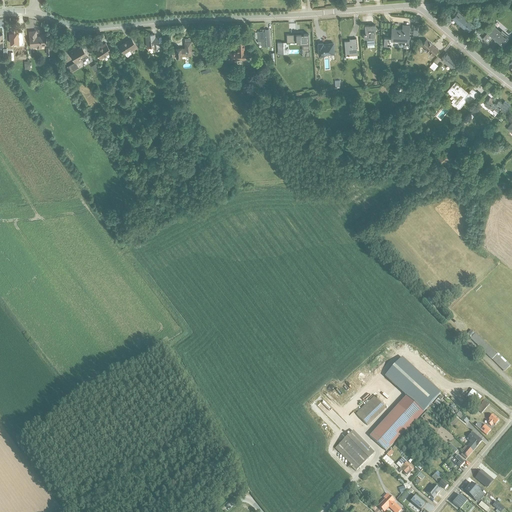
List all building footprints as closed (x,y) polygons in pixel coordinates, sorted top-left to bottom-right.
[(458,11),(452,18),(467,31),(473,24),(458,11)] [(366,33),(364,33),(364,38),(367,38),(367,44),(375,43),(375,32),(374,33),(374,30),(376,30),(376,24),(365,25),(366,33)] [(392,26),(391,40),(405,41),(404,47),(409,48),(410,24),(402,24),(402,28),(396,28),(396,27),(392,26)] [(490,28),(482,38),(488,43),(493,37),(494,38),(494,39),(503,47),(508,42),(506,40),(509,36),(507,35),(508,34),(502,29),(501,30),(494,24),(491,29),(490,28)] [(257,32),(258,38),(258,43),(259,44),(262,44),(262,46),(271,46),(269,29),(262,30),(262,31),(257,32)] [(37,30),(29,30),(31,47),(37,47),(37,48),(38,49),(40,49),(41,48),(42,47),(42,46),(47,45),(47,39),(45,39),(45,35),(37,35),(37,30)] [(153,48),(160,48),(159,36),(156,36),(155,33),(146,34),(147,47),(149,47),(153,47),(153,48)] [(289,34),(287,34),(287,42),(297,41),(297,43),(302,43),(302,56),(310,55),(310,50),(309,50),(309,48),(309,44),(309,45),(309,43),(309,39),(308,39),(308,36),(309,36),(309,33),(304,33),(304,34),(289,34)] [(132,37),(119,45),(124,53),(125,53),(126,55),(128,56),(129,56),(131,54),(132,53),(130,50),(133,48),(134,50),(138,47),(132,37)] [(350,40),(345,41),(346,55),(358,54),(356,38),(350,38),(350,40)] [(427,39),(421,45),(424,47),(424,50),(432,56),(439,49),(431,42),(431,43),(429,41),(430,41),(427,39)] [(237,52),(222,53),(222,58),(229,58),(229,60),(246,59),(244,40),(237,40),(237,52)] [(191,41),(185,41),(185,48),(172,48),(172,57),(192,56),(192,54),(195,54),(195,51),(192,51),(191,41)] [(100,48),(96,51),(101,58),(112,51),(110,49),(113,47),(110,43),(107,45),(106,42),(99,47),(100,48)] [(323,43),(318,43),(319,56),(324,55),(324,54),(334,54),(333,43),(323,44),(323,43)] [(76,47),(83,60),(90,56),(81,44),(76,47)] [(83,60),(76,47),(69,51),(75,61),(68,65),(72,71),(79,67),(77,63),(83,60)] [(446,51),(440,58),(452,68),(457,61),(446,51)] [(434,61),(430,66),(434,70),(438,65),(434,61)] [(97,62),(91,65),(95,71),(100,67),(97,62)] [(488,80),(483,86),(488,91),(493,85),(488,80)] [(455,81),(447,91),(454,97),(451,101),(460,108),(466,100),(470,103),(479,93),(472,87),(469,92),(455,81)] [(115,95),(112,97),(118,107),(124,103),(120,98),(118,100),(115,95)] [(491,96),(484,104),(492,110),(494,109),(498,112),(501,108),(505,112),(511,105),(505,100),(503,103),(499,100),(496,104),(493,101),(495,99),(491,96)] [(139,108),(133,112),(137,118),(143,114),(139,108)] [(467,119),(465,121),(468,123),(474,115),(472,113),(469,116),(466,119),(467,119)] [(493,133),(486,138),(488,141),(495,136),(493,133)] [(444,152),(437,158),(443,164),(449,159),(444,152)] [(487,170),(481,178),(484,180),(485,178),(487,179),(490,176),(488,174),(489,172),(487,170)] [(441,310),(440,312),(448,320),(450,318),(441,310)] [(471,330),(467,335),(471,339),(505,372),(510,366),(498,354),(497,355),(475,334),(471,330)] [(384,339),(386,337),(382,334),(378,339),(382,343),(384,340),(384,339)] [(406,397),(423,412),(441,393),(402,358),(385,377),(406,397)] [(473,390),(467,397),(476,405),(482,397),(473,390)] [(374,397),(356,414),(368,427),(386,409),(374,397)] [(423,412),(406,397),(370,437),(386,452),(398,438),(400,440),(424,413),(423,412)] [(445,398),(444,399),(451,407),(456,412),(456,413),(457,414),(456,415),(461,419),(467,425),(469,422),(445,398)] [(480,407),(477,410),(482,414),(487,408),(490,405),(484,401),(482,404),(479,407),(480,407)] [(349,413),(353,418),(357,415),(352,410),(349,413)] [(489,421),(487,423),(491,427),(494,424),(495,425),(499,421),(493,416),(489,420),(489,421)] [(485,425),(481,431),(487,436),(491,430),(485,425)] [(353,431),(335,449),(353,467),(352,468),(356,472),(375,453),(353,431)] [(467,447),(473,452),(482,441),(473,433),(468,438),(467,440),(470,443),(467,447)] [(448,446),(455,453),(458,451),(451,444),(448,446)] [(473,452),(467,447),(466,446),(461,453),(462,454),(461,456),(466,460),(467,458),(468,459),(473,452)] [(465,464),(455,453),(447,462),(451,466),(454,469),(457,465),(460,468),(465,464)] [(386,456),(383,460),(390,467),(394,463),(386,456)] [(403,458),(396,465),(401,469),(398,471),(400,473),(402,471),(408,476),(414,469),(403,458)] [(452,470),(450,468),(444,462),(440,466),(450,475),(453,471),(452,470)] [(482,471),(475,479),(487,489),(494,481),(482,471)] [(420,473),(416,477),(421,481),(425,477),(420,473)] [(435,474),(432,478),(445,490),(448,486),(443,481),(443,480),(440,477),(440,476),(439,475),(437,476),(435,474)] [(407,493),(409,491),(408,491),(411,488),(406,483),(406,484),(400,478),(398,481),(404,487),(401,488),(403,493),(401,493),(401,494),(397,499),(400,501),(407,493)] [(440,490),(435,486),(432,485),(426,493),(434,499),(436,496),(437,496),(438,494),(440,491),(440,490)] [(471,491),(467,488),(464,492),(478,504),(485,495),(478,489),(477,489),(475,487),(471,491)] [(407,493),(400,501),(403,503),(410,495),(413,491),(411,489),(409,491),(407,493)] [(385,499),(378,507),(383,511),(385,511),(389,508),(393,511),(400,511),(402,510),(394,503),(395,502),(387,494),(383,498),(385,499)] [(415,496),(410,502),(421,511),(426,505),(415,496)] [(456,500),(453,504),(462,511),(469,511),(473,508),(460,496),(459,496),(459,497),(456,501),(456,500)] [(482,502),(479,506),(485,511),(490,511),(491,511),(489,509),(482,502)] [(496,502),(493,507),(499,511),(501,511),(504,509),(496,502)]
